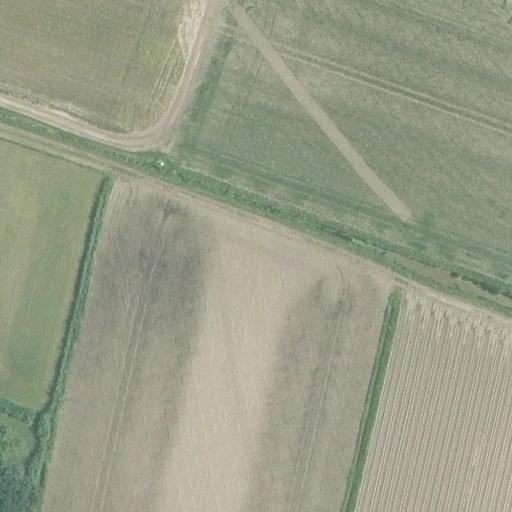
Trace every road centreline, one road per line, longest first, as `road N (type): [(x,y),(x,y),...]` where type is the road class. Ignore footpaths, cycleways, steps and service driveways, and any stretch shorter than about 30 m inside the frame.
road 1 (track): [(511,327),(0,127)]
road 2 (track): [(214,0),(162,149),(137,150),(0,99)]
